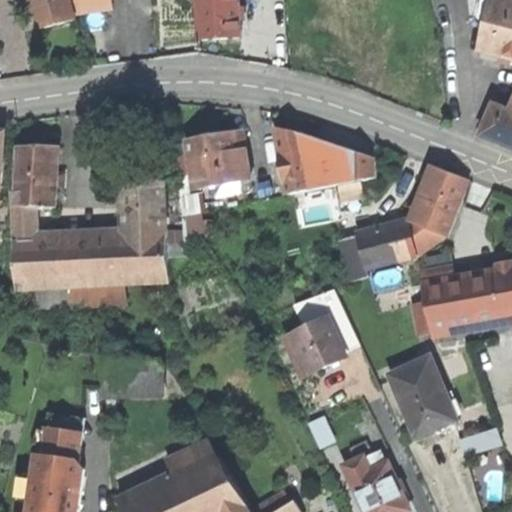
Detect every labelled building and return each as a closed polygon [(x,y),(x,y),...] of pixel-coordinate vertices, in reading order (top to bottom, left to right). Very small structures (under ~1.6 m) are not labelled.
[(112,0),(38,0),(46,27),(78,20),(76,14),(114,9),(112,0)] [(228,38),(242,37),(240,0),(200,0),(202,40),(228,38)] [(511,58),(511,1),(505,0),(494,0),(481,51),(502,56),(511,58)] [(511,65),(511,61),(511,58),(502,56),(500,62),(506,64),(511,65)] [(511,148),(511,112),(494,105),(488,120),(481,137),(511,148)] [(276,128),(288,194),(358,181),(359,183),(377,179),(377,160),(345,151),(345,148),(332,144),(325,142),(319,142),(276,128)] [(197,191),(218,188),(235,185),(255,181),(249,150),(248,144),(239,145),(237,133),(232,133),(188,141),(197,191)] [(16,207),(38,207),(57,207),(58,186),(58,176),(60,149),(22,149),(19,190),(16,190),(16,207)] [(413,222),(448,236),(469,181),(435,168),(423,197),(413,222)] [(40,241),(18,242),(18,249),(20,290),(75,287),(76,307),(131,304),(130,284),(171,282),(170,260),(169,246),(168,218),(167,201),(166,184),(127,185),(130,237),(40,241)] [(237,195),(235,185),(218,188),(220,198),(237,195)] [(203,194),(167,201),(168,218),(205,211),(203,194)] [(38,207),(16,207),(18,242),(40,241),(38,207)] [(168,218),(169,246),(187,243),(206,241),(205,211),(168,218)] [(413,222),(410,224),(419,257),(448,236),(413,222)] [(359,236),(368,270),(419,257),(410,224),(359,236)] [(370,277),(368,270),(359,236),(341,240),(352,283),(370,277)] [(169,246),(170,260),(187,258),(187,243),(169,246)] [(511,268),(473,275),(456,278),(454,269),(423,275),(428,301),(434,333),(511,318),(511,268)] [(336,290),(301,306),(296,308),(306,329),(329,318),(345,354),(362,346),(336,290)] [(423,334),(434,333),(428,301),(418,302),(423,334)] [(345,354),(329,318),(306,329),(286,338),(290,346),(298,342),(313,373),(333,363),(347,357),(345,354)] [(305,377),(313,373),(298,342),(290,346),(305,377)] [(432,358),(391,375),(420,438),(430,433),(453,423),(441,397),(449,393),(432,358)] [(107,395),(163,393),(162,361),(106,363),(107,387),(107,395)] [(461,419),(449,393),(441,397),(453,423),(461,419)] [(49,432),(45,456),(81,461),(85,435),(76,434),(78,418),(52,414),(49,432)] [(87,420),(78,418),(76,434),(85,435),(87,420)] [(324,418),(309,425),(320,449),(335,442),(324,418)] [(498,429),(460,441),(465,457),(503,445),(498,429)] [(172,461),(179,474),(199,464),(201,469),(219,461),(210,443),(172,461)] [(351,450),(357,463),(372,456),(366,443),(351,450)] [(406,500),(412,498),(403,479),(397,482),(389,464),(382,468),(375,454),(372,456),(357,463),(347,467),(367,511),(408,511),(411,511),(406,500)] [(81,461),(45,456),(40,455),(36,482),(31,511),(80,511),(87,472),(81,461)] [(125,511),(248,511),(249,511),(222,459),(219,461),(201,469),(199,464),(179,474),(121,501),(125,511)] [(295,493),(307,487),(303,478),(296,464),(283,470),(291,487),(295,493)] [(257,510),(257,511),(278,511),(291,505),(284,494),(257,510)] [(302,511),(296,501),(291,505),(278,511),(302,511)]
